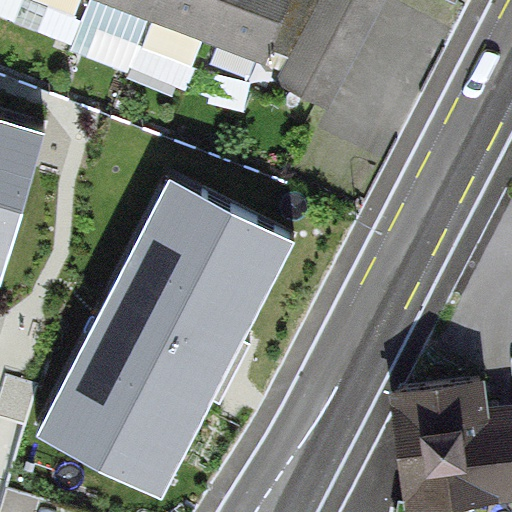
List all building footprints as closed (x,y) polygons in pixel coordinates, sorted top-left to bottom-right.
[(287,0),(142,0),(269,49),(287,0)] [(386,0),(320,0),(282,86),(336,110),(386,0)] [(44,124),(0,110),(0,241),(8,244),(44,124)] [(292,236),(202,190),(182,228),(167,220),(77,395),(91,402),(70,443),(162,490),(292,236)] [(483,388),(395,407),(415,500),(413,511),(511,511),(511,401),(480,408),(483,388)]
